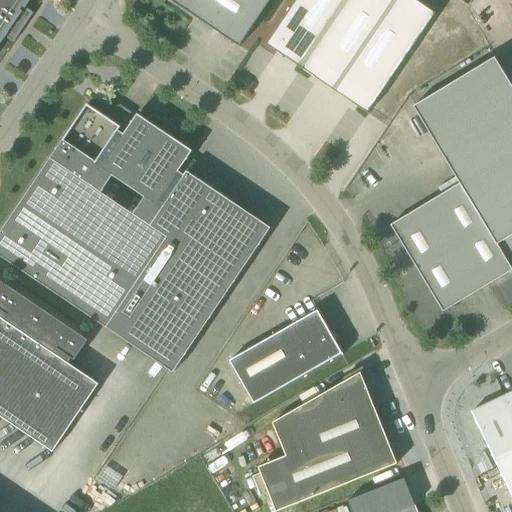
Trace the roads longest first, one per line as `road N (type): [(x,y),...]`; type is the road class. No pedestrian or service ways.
road 1 (unclassified): [(412,381),(357,247),(264,140),(84,18)]
road 2 (unclassified): [(84,18),(0,143)]
road 3 (unclassified): [(462,511),(412,381)]
